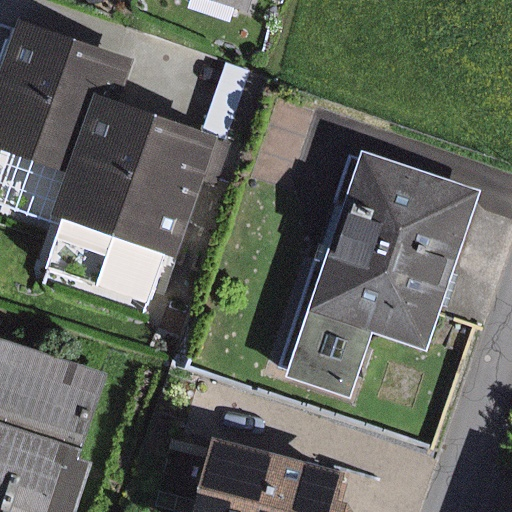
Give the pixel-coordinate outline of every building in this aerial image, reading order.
[(250,0),(206,0),(247,13),(250,0)] [(133,61),(15,22),(0,66),(0,151),(73,176),(99,98),(118,105),(133,61)] [(295,180),(319,102),(284,91),(260,169),(295,180)] [(219,137),(118,105),(99,98),(73,176),(60,216),(180,255),(219,137)] [(359,160),(350,158),(278,369),(288,372),(285,378),(349,401),(373,334),(425,353),(437,315),(480,192),(361,152),(359,160)] [(121,375),(19,339),(0,390),(0,511),(92,511),(110,463),(91,457),(121,375)] [(207,449),(230,396),(202,385),(180,437),(207,449)] [(366,473),(239,439),(219,511),(373,511),(368,507),(357,504),(366,473)]
